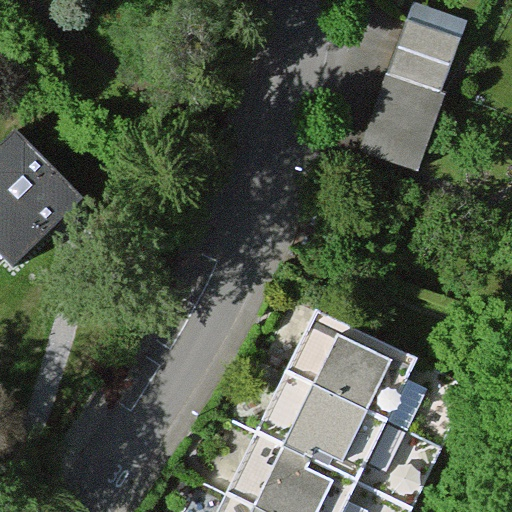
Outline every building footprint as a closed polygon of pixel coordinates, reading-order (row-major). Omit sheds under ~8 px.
[(362,158),(420,177),(473,21),(415,2),(362,158)] [(78,199),(15,135),(0,149),(0,247),(13,261),(78,199)] [(308,302),(288,343),(279,361),(448,442),(477,382),(347,321),(308,302)] [(279,361),(249,424),(419,504),(448,442),(279,361)] [(249,424),(221,483),(282,511),(414,511),(419,504),(249,424)] [(207,511),(282,511),(221,483),(212,502),(207,511)]
